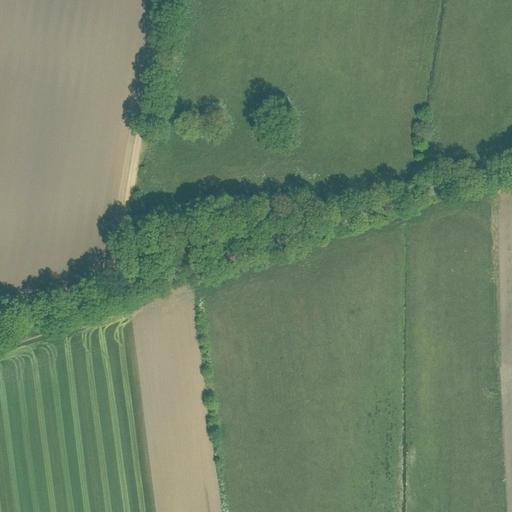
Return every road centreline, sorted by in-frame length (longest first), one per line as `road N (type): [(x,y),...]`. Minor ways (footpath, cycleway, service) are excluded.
road 1 (tertiary): [(0,332),(511,172)]
road 2 (track): [(157,0),(120,245),(125,290)]
